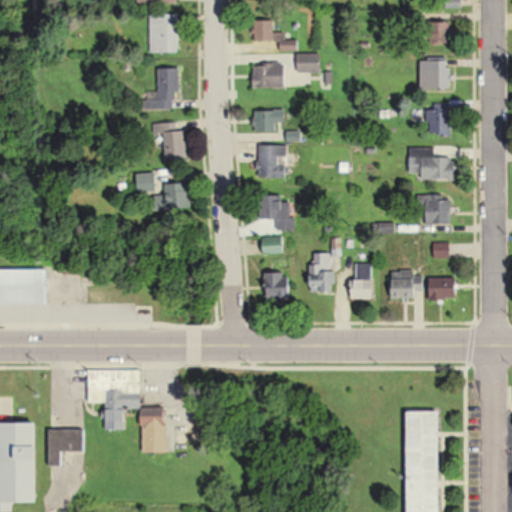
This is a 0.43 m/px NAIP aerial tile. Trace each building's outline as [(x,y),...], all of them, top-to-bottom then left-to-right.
[(182,15),(153,15),(153,53),(182,53),(182,15)] [(281,52),(301,51),(301,40),(287,40),(287,33),(277,33),(277,20),(256,20),(257,41),(281,40),(281,52)] [(434,43),(454,43),(454,22),(434,22),(434,43)] [(324,54),(300,54),(300,72),(324,72),(324,54)] [(455,59),(423,59),(423,91),(455,91),(455,59)] [(286,88),(286,66),(256,66),(256,88),(286,88)] [(181,108),(180,68),(162,68),(162,91),(148,91),(148,109),(181,108)] [(280,133),(280,122),(288,122),(288,110),(257,110),(257,133),(280,133)] [(429,134),(453,134),(453,110),(429,110),(429,134)] [(168,158),(189,158),(189,131),(180,131),(180,124),(157,124),(157,133),(168,133),(168,158)] [(261,146),(261,176),(290,176),(290,168),(283,168),(283,157),(291,157),(291,146),(261,146)] [(437,148),(412,148),(412,180),(456,180),(456,157),(437,157),(437,148)] [(160,174),(141,174),(141,193),(160,193),(160,174)] [(159,210),(191,210),(191,183),(167,183),(167,195),(159,195),(159,210)] [(295,201),(284,201),(284,196),(264,197),(264,218),(277,218),(277,231),(296,231),(295,201)] [(428,196),(428,224),(456,224),(456,196),(428,196)] [(335,292),(335,254),(314,254),(314,292),(335,292)] [(0,306),(53,306),(53,271),(0,270),(0,306)] [(268,301),(293,301),(293,272),(268,272),(268,301)] [(393,279),(393,299),(421,299),(421,279),(393,279)] [(354,281),(354,300),(377,300),(377,289),(369,289),(369,281),(354,281)] [(434,301),(461,300),(461,287),(434,288),(434,301)] [(144,452),(169,452),(168,408),(145,409),(144,393),(125,393),(125,379),(142,379),(142,372),(90,373),(90,403),(107,403),(107,430),(128,430),(128,409),(144,409),(144,452)] [(445,511),(445,412),(413,412),(413,511),(445,511)] [(87,430),(48,429),(48,465),(63,466),(63,452),(87,452),(87,430)] [(0,511),(12,511),(12,502),(40,502),(40,433),(0,432),(0,511)]
